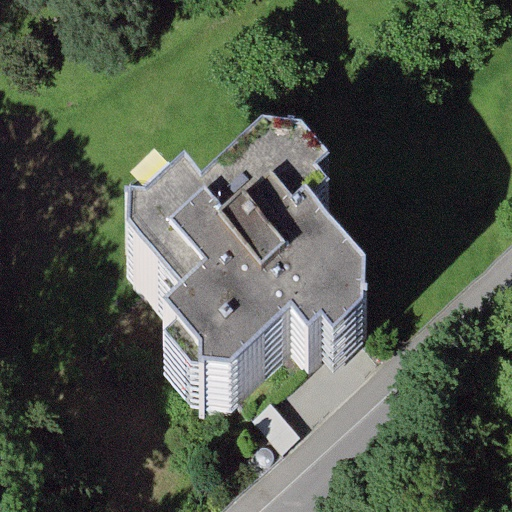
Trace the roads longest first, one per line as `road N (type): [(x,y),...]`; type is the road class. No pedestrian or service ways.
road 1 (motorway): [(175,511),(221,0)]
road 2 (residential): [(313,511),(511,311)]
